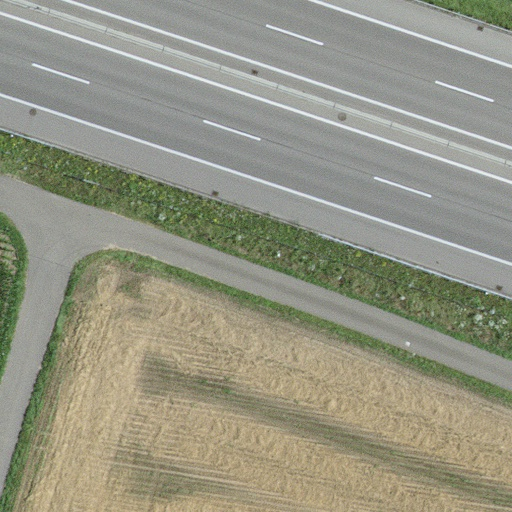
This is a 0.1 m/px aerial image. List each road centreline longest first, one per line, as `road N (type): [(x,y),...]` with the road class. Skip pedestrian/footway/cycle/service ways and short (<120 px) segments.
road 1 (unclassified): [(0,194),(511,380)]
road 2 (motorway): [(0,60),(511,233)]
road 3 (motorway): [(511,112),(183,0)]
